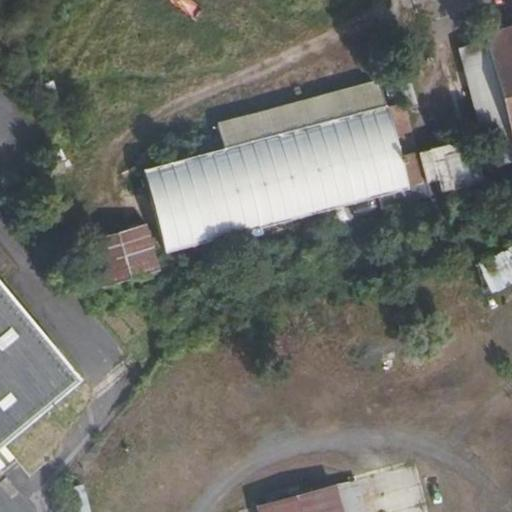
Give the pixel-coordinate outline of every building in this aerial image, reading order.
[(485,40),(457,48),(488,168),(511,161),(511,26),(483,34),(485,40)] [(223,149),(142,170),(164,251),(424,183),(416,153),(399,158),(393,135),(410,130),(403,101),(385,106),(379,81),(215,124),(223,149)] [(472,186),(462,145),(420,155),(430,196),(472,186)] [(146,223),(86,240),(100,287),(160,270),(146,223)] [(0,443),(1,443),(79,378),(0,284),(0,265),(4,262),(0,256),(0,443)] [(0,469),(13,458),(1,443),(0,443),(0,469)] [(257,511),(364,511),(356,478),(256,506),(257,511)]
